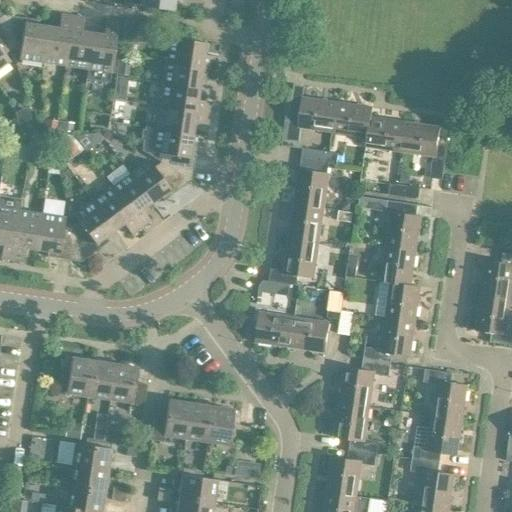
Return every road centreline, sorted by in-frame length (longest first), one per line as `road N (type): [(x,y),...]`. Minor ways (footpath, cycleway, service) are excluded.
road 1 (residential): [(483,511),(498,374),(448,349),(445,336),(463,205)]
road 2 (residential): [(279,511),(283,426),(188,290)]
road 3 (residential): [(89,311),(101,279),(207,199),(236,200)]
road 4 (tertiary): [(261,38),(236,200)]
